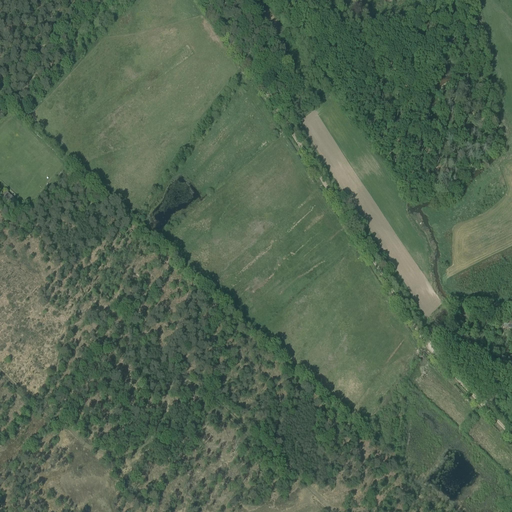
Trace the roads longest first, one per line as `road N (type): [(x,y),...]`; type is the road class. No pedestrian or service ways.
road 1 (track): [(511,436),(427,346),(203,0)]
road 2 (track): [(334,0),(436,124)]
road 3 (track): [(11,111),(18,93),(58,57),(63,36),(92,0)]
